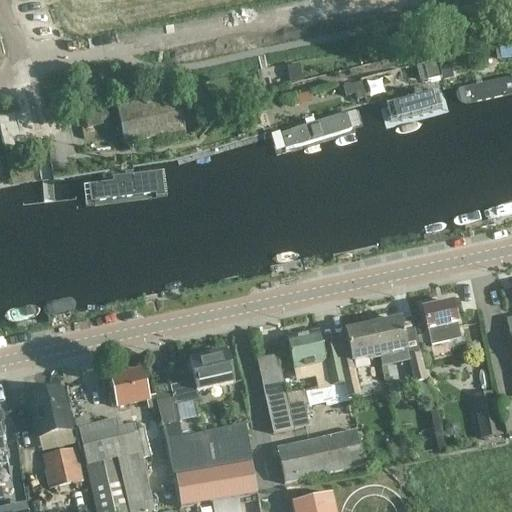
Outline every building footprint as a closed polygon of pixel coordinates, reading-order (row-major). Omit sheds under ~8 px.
[(511,46),(498,47),(500,63),(511,61),(511,46)] [(438,64),(418,70),(421,84),(442,78),(438,64)] [(304,83),(300,66),(291,68),(290,69),(287,70),(291,86),(304,83)] [(511,70),(449,86),(457,123),(511,110),(511,70)] [(355,94),(358,102),(364,100),(360,84),(353,86),(352,82),(344,84),(345,88),(343,88),(345,97),(355,94)] [(443,87),(369,105),(379,140),(452,122),(443,87)] [(177,99),(115,110),(123,146),(184,134),(177,99)] [(90,111),(92,124),(117,119),(114,106),(90,111)] [(359,108),(259,131),(268,163),(367,140),(359,108)] [(79,117),(58,120),(59,131),(61,131),(80,128),(79,117)] [(166,154),(74,174),(83,208),(173,188),(166,154)] [(422,310),(427,332),(430,347),(450,342),(460,340),(456,324),(457,324),(453,303),(422,310)] [(399,321),(372,327),(378,357),(406,351),(399,321)] [(344,333),(347,345),(335,348),(342,385),(343,385),(347,399),(359,396),(351,363),(378,357),(372,327),(344,333)] [(293,370),(325,364),(330,388),(342,385),(335,348),(322,350),(318,332),(286,339),(293,370)] [(233,384),(227,353),(188,361),(193,382),(169,387),(172,400),(174,407),(174,406),(198,401),(196,392),(210,389),(219,387),(233,384)] [(413,384),(425,381),(419,355),(407,357),(413,384)] [(256,361),(273,435),(308,427),(303,407),(308,406),(305,389),(285,393),(276,356),(256,361)] [(110,378),(114,395),(109,396),(112,407),(116,406),(117,408),(146,401),(147,410),(157,408),(156,403),(155,397),(147,399),(141,371),(110,378)] [(493,390),(470,395),(479,439),(502,435),(493,390)] [(38,440),(70,432),(60,391),(28,398),(38,440)] [(250,457),(245,425),(199,435),(200,441),(183,444),(174,406),(174,407),(172,400),(156,403),(157,408),(170,469),(172,478),(174,478),(252,465),(250,457)] [(505,435),(511,433),(511,404),(499,407),(505,435)] [(333,426),(350,420),(345,405),(327,411),(333,426)] [(95,511),(150,511),(153,511),(134,424),(118,427),(117,420),(77,429),(95,511)] [(357,432),(275,449),(283,486),(365,468),(357,432)] [(49,490),(81,483),(74,450),(42,457),(49,490)] [(257,497),(252,465),(174,478),(179,510),(211,505),(238,500),(257,497)] [(335,511),(332,496),(291,505),(292,511),(335,511)]
